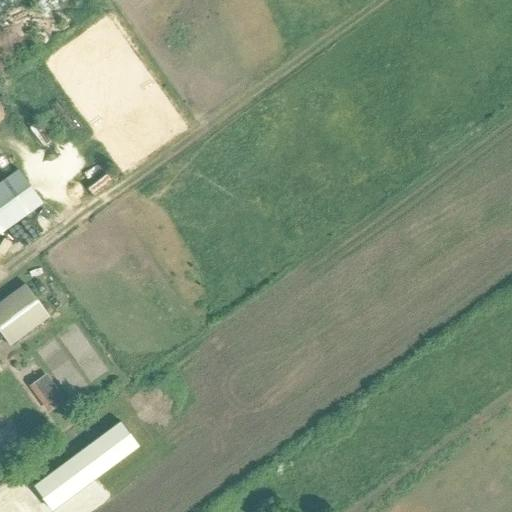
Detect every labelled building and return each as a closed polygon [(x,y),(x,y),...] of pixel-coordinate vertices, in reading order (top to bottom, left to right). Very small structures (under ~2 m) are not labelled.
[(43,148),(51,142),(36,123),(29,129),(43,148)] [(0,235),(44,205),(19,169),(0,182),(0,235)] [(10,346),(49,317),(25,284),(0,302),(0,339),(3,337),(10,346)] [(45,374),(29,386),(48,411),(64,398),(45,374)] [(34,487),(52,510),(138,446),(120,422),(34,487)]
